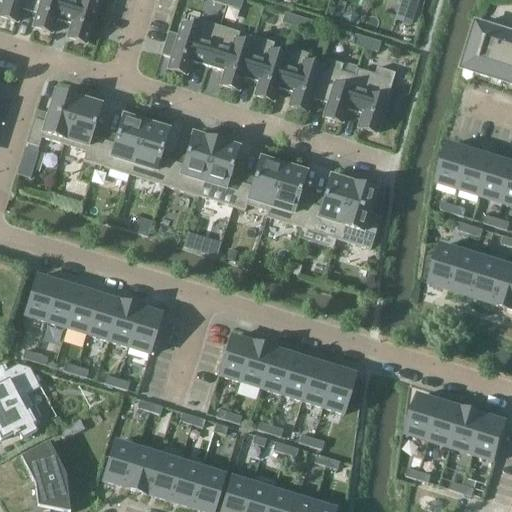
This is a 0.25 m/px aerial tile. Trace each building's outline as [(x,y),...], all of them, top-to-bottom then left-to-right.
[(21,11),(24,0),(0,0),(0,4),(3,5),(0,14),(0,18),(17,24),(21,11)] [(24,0),(21,11),(37,16),(33,29),(51,35),(55,21),(62,0),(24,0)] [(62,0),(55,21),(72,26),(68,40),(86,45),(99,0),(62,0)] [(240,12),(243,2),(237,0),(228,0),(226,8),(240,12)] [(400,0),(396,13),(395,17),(411,23),(418,0),(400,0)] [(298,19),(285,15),(281,25),(295,29),(298,19)] [(312,23),(298,19),(295,29),(309,33),(312,23)] [(207,68),(220,28),(200,22),(198,29),(182,24),(177,41),(170,40),(166,53),(173,54),(168,71),(186,76),(190,63),(207,68)] [(511,36),(473,24),(459,70),(463,71),(465,67),(477,70),(476,75),(493,81),(495,76),(504,79),(503,84),(511,86),(511,36)] [(220,28),(207,68),(224,74),(220,87),(239,93),(243,79),(255,39),(253,39),(251,46),(237,41),(239,35),(220,28)] [(364,50),(367,40),(354,36),(350,46),(364,50)] [(255,39),(243,79),(259,84),(255,98),(273,103),(277,90),(289,50),(288,49),(285,56),(272,52),(274,45),(255,39)] [(377,54),(380,44),(367,40),(364,50),(377,54)] [(289,50),(277,90),(293,95),(289,108),(307,114),(311,101),(324,61),(322,60),(320,67),(306,63),(308,56),(289,50)] [(324,61),(311,101),(328,106),(324,119),(342,125),(346,111),(358,71),(356,71),(354,78),(340,73),(342,66),(324,61)] [(358,71),(346,111),(362,116),(358,130),(376,135),(395,75),(376,69),(374,76),(358,71)] [(41,140),(63,147),(78,100),(55,93),(45,125),(34,121),(26,145),(38,149),(41,140)] [(100,107),(78,100),(63,147),(86,154),(83,163),(95,167),(102,142),(91,139),(100,107)] [(102,142),(95,167),(129,177),(145,125),(123,118),(114,146),(103,142),(102,142)] [(171,164),(171,163),(159,160),(168,132),(145,125),(129,177),(164,188),(171,164)] [(183,167),(172,164),(171,164),(164,188),(198,199),(215,143),(193,136),(183,167)] [(198,199),(232,209),(240,185),(228,181),(238,150),(215,143),(198,199)] [(436,185),(459,192),(471,154),(448,147),(436,185)] [(492,160),(471,154),(459,192),(480,199),(492,160)] [(502,206),(511,174),(511,166),(492,160),(480,199),(502,206)] [(240,185),(232,209),(245,213),(246,207),(268,214),(266,220),(267,220),(283,168),(260,161),(252,188),(240,185)] [(19,167),(16,176),(28,180),(31,171),(19,167)] [(267,220),(301,231),(309,206),(308,206),(297,202),(306,175),(283,168),(267,220)] [(511,174),(502,206),(511,208),(511,174)] [(309,206),(301,231),(336,241),(353,186),(330,179),(321,210),(309,206)] [(376,193),(353,186),(336,241),(370,252),(378,227),(366,224),(376,193)] [(440,212),(452,215),(454,207),(443,204),(440,212)] [(452,215),(463,219),(466,211),(454,207),(452,215)] [(495,229),(498,221),(486,217),(484,225),(495,229)] [(495,229),(507,232),(509,225),(498,221),(495,229)] [(151,223),(146,222),(141,237),(146,238),(151,223)] [(472,228),(460,224),(458,232),(469,236),(472,228)] [(472,228),(469,236),(481,239),(483,231),(472,228)] [(511,240),(504,238),(501,246),(511,248),(511,240)] [(207,241),(203,255),(215,259),(220,244),(207,241)] [(451,293),(463,254),(441,247),(429,286),(451,293)] [(237,264),(240,254),(228,251),(225,261),(237,264)] [(485,261),(463,254),(451,293),(473,300),(485,261)] [(507,268),(485,261),(473,300),(495,307),(507,268)] [(291,264),(288,274),(298,277),(300,270),(298,266),(291,264)] [(511,269),(507,268),(495,307),(511,312),(511,269)] [(24,318),(46,324),(58,286),(36,279),(24,318)] [(66,331),(78,292),(58,286),(46,324),(66,331)] [(66,331),(87,337),(99,299),(78,292),(66,331)] [(99,299),(87,337),(107,344),(119,305),(99,299)] [(128,350),(140,312),(140,311),(119,305),(107,344),(128,350)] [(140,312),(128,350),(149,357),(161,318),(140,312)] [(240,385),(252,346),(230,340),(218,378),(240,385)] [(252,346),(240,385),(260,391),(272,353),(272,352),(252,346)] [(33,364),(36,356),(24,353),(22,361),(33,364)] [(281,398),(293,359),(272,353),(260,391),(281,398)] [(34,364),(45,368),(47,360),(36,356),(33,364),(34,364)] [(302,404),(313,366),(293,359),(281,398),(302,404)] [(1,366),(0,366),(0,443),(13,436),(14,438),(40,424),(40,423),(39,424),(32,410),(34,409),(34,407),(34,408),(28,396),(39,390),(40,390),(30,370),(17,366),(5,373),(1,366)] [(75,377),(77,369),(65,366),(63,373),(75,377)] [(313,366),(302,404),(322,410),(334,372),(313,366)] [(75,377),(86,380),(88,373),(77,369),(75,377)] [(355,379),(334,372),(322,410),(344,417),(355,379)] [(116,389),(118,382),(106,378),(104,386),(116,389)] [(130,385),(118,382),(116,389),(127,393),(130,385)] [(429,443),(441,405),(418,398),(406,436),(429,443)] [(137,410),(149,413),(151,406),(139,402),(137,410)] [(462,412),(441,405),(429,443),(450,450),(462,412)] [(151,406),(149,413),(160,417),(163,409),(151,406)] [(462,412),(450,450),(472,457),(484,418),(463,411),(462,412)] [(216,420),(228,423),(230,415),(218,412),(216,420)] [(180,423),(191,427),(194,419),(182,415),(180,423)] [(230,415),(228,423),(239,427),(242,419),(230,415)] [(507,425),(484,418),(472,457),(495,464),(507,425)] [(203,430),(205,422),(194,419),(191,427),(203,430)] [(70,425),(75,435),(86,430),(81,420),(70,425)] [(257,432),(269,436),(271,428),(260,425),(257,432)] [(225,437),(228,430),(216,426),(214,434),(225,437)] [(283,432),(271,428),(269,436),(280,440),(283,432)] [(298,445),(310,449),(312,441),(301,437),(298,445)] [(264,449),(266,441),(255,438),(252,445),(264,449)] [(324,444),(312,441),(310,449),(320,452),(321,452),(324,444)] [(284,456),(287,448),(275,444),(273,452),(284,456)] [(48,445),(20,459),(35,487),(37,508),(67,504),(67,511),(69,511),(65,478),(48,445)] [(125,490),(137,451),(114,445),(102,483),(125,490)] [(296,459),(298,451),(287,448),(284,456),(296,459)] [(146,497),(158,458),(137,451),(125,490),(124,490),(146,497)] [(326,468),(328,460),(316,457),(314,465),(326,468)] [(146,497),(168,504),(180,465),(158,458),(146,497)] [(340,464),(329,461),(328,460),(326,468),(337,472),(340,464)] [(180,465),(168,504),(190,510),(202,472),(180,465)] [(417,482),(419,474),(408,470),(405,478),(417,482)] [(195,511),(214,511),(225,479),(202,472),(190,510),(195,511)] [(417,482),(429,485),(431,477),(419,474),(417,482)] [(220,511),(243,511),(251,487),(231,481),(220,511)] [(451,484),(449,491),(460,495),(463,487),(451,484)] [(265,511),(271,493),(251,487),(243,511),(265,511)] [(474,491),(463,487),(460,495),(472,499),(474,491)] [(287,511),(291,499),(271,493),(265,511),(287,511)] [(291,499),(287,511),(310,511),(313,506),(291,499)]
